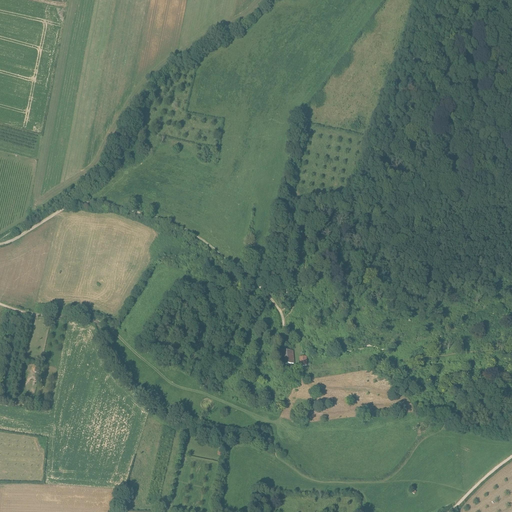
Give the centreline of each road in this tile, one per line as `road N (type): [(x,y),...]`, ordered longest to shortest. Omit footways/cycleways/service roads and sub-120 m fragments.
road 1 (track): [(0,304),(97,320),(117,369),(165,412),(218,433),(267,437)]
road 2 (track): [(281,313),(187,230),(79,202)]
